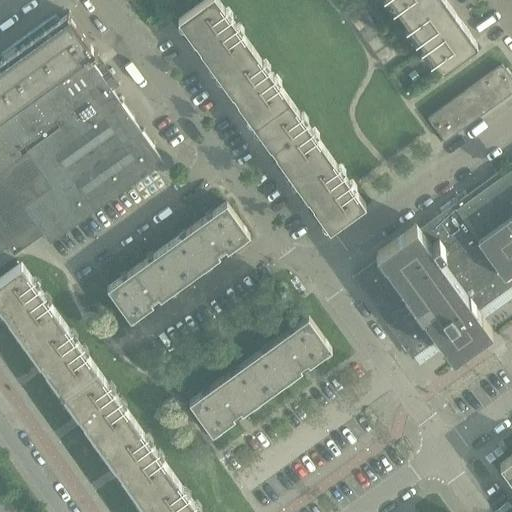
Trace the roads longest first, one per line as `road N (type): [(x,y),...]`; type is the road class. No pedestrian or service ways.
road 1 (residential): [(309,267),(283,251),(103,0)]
road 2 (residential): [(309,267),(511,123)]
road 3 (residential): [(444,455),(309,267)]
